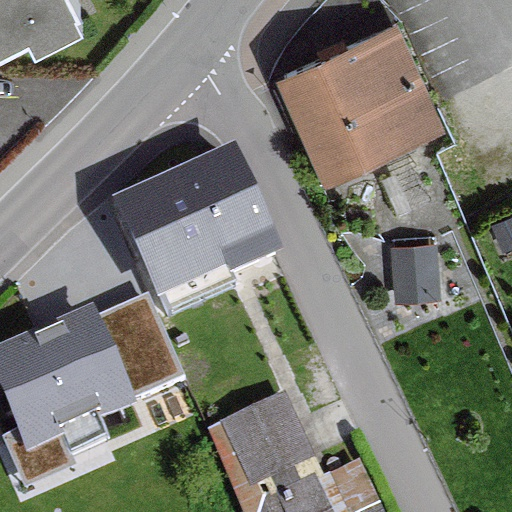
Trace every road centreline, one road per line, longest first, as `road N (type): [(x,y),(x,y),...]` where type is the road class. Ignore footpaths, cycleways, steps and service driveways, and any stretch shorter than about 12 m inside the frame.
road 1 (residential): [(425,511),(242,130),(182,48)]
road 2 (tertiary): [(0,239),(182,48)]
